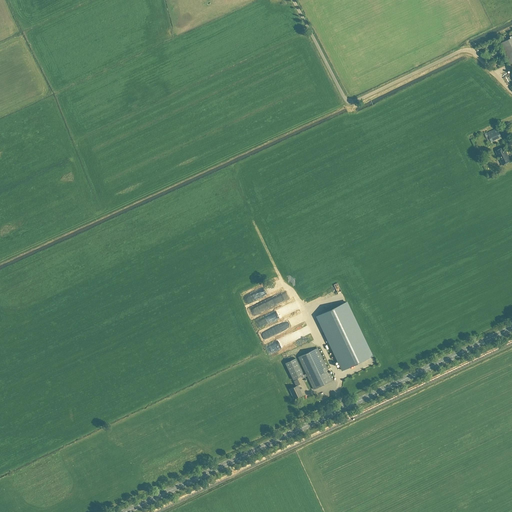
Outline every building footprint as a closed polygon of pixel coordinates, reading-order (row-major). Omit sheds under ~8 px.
[(486,18),(476,21),(477,24),(473,25),(474,27),(484,24),(483,21),(487,20),(486,18)] [(511,62),(511,37),(500,43),(509,64),(511,62)] [(489,54),(491,59),(503,54),(500,49),(489,54)] [(484,134),(490,144),(502,138),(497,128),(484,134)] [(510,161),(504,147),(495,151),(502,165),(510,161)] [(317,316),(343,370),(372,356),(346,302),(317,316)] [(333,380),(317,348),(298,357),(314,389),(333,380)] [(365,362),(370,368),(375,363),(371,357),(365,362)] [(285,363),(293,380),(304,375),(296,358),(285,363)] [(363,376),(346,383),(347,385),(343,386),(345,391),(366,382),(363,376)] [(302,395),(297,385),(300,384),(298,379),(294,381),(296,386),(290,389),(294,398),(302,395)]
